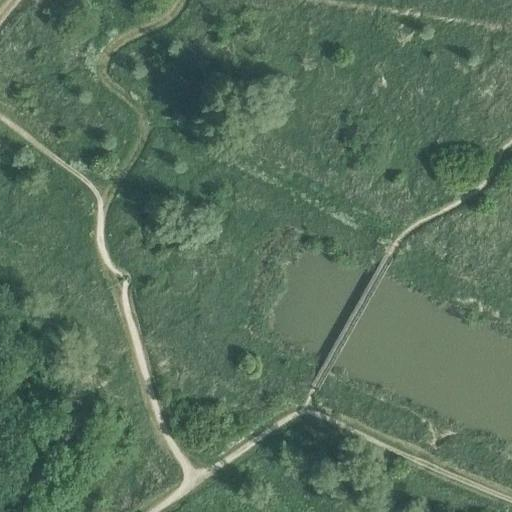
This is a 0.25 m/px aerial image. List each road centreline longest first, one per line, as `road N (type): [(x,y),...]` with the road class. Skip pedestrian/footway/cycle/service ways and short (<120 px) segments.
road 1 (track): [(194,476),(152,396),(106,265),(99,216),(107,195)]
road 2 (track): [(107,195),(143,137),(141,115),(104,73),(102,59),(165,20),(180,0)]
road 3 (track): [(0,115),(107,195)]
